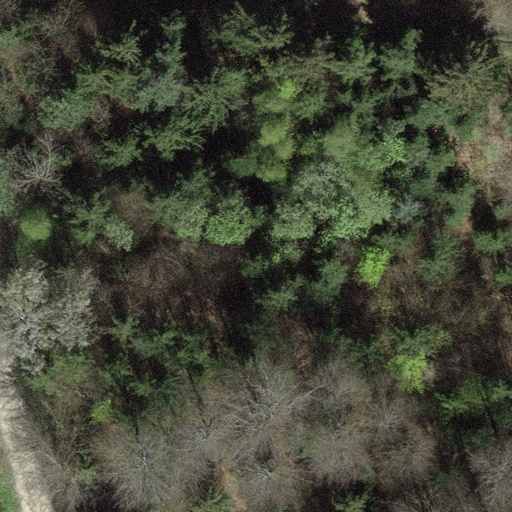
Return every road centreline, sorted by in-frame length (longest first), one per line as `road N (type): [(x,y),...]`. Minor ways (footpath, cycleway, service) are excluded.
road 1 (track): [(174,0),(511,31)]
road 2 (track): [(33,511),(0,374)]
